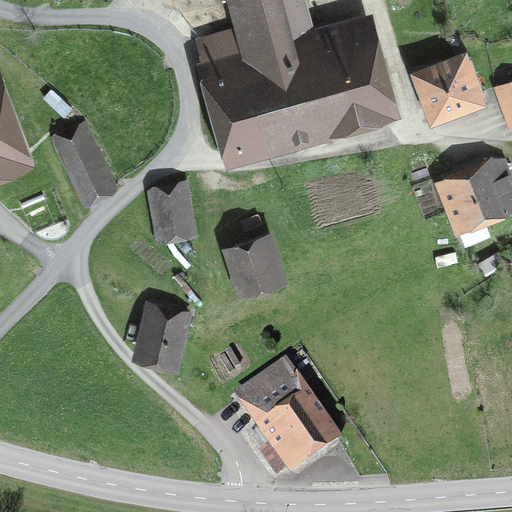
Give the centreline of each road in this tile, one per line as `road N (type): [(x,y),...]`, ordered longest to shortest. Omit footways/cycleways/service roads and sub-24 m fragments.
road 1 (unclassified): [(69,255),(181,140),(190,113),(187,75),(171,43),(139,22),(0,7)]
road 2 (unclassified): [(69,255),(127,356),(227,448),(246,503)]
road 3 (tertiary): [(0,457),(98,483),(246,503)]
road 4 (tertiary): [(279,504),(511,492)]
